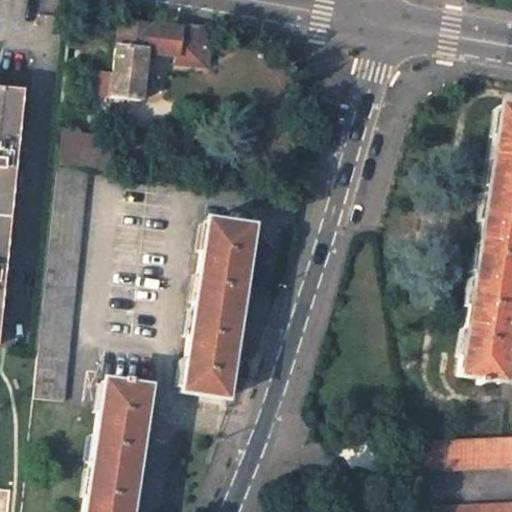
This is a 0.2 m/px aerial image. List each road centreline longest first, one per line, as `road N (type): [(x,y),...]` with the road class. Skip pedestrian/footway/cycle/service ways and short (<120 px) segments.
road 1 (unclassified): [(229,511),(330,216),(377,22)]
road 2 (secondary): [(239,0),(377,22)]
road 3 (secondary): [(511,45),(377,22)]
